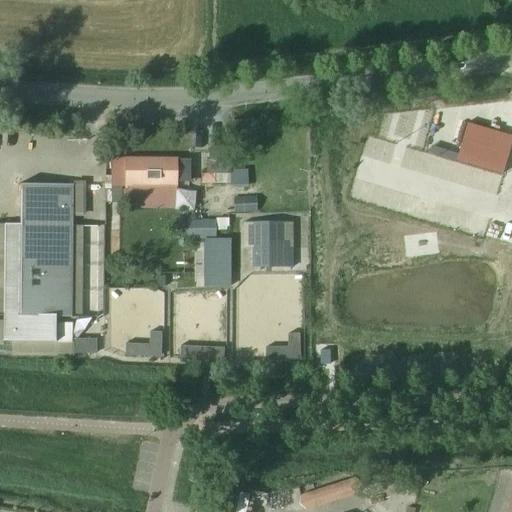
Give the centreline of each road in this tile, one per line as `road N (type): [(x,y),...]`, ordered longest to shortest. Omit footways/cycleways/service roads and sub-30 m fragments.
road 1 (tertiary): [(0,92),(195,101),(511,58)]
road 2 (unclassified): [(155,511),(169,432),(206,404),(511,395)]
